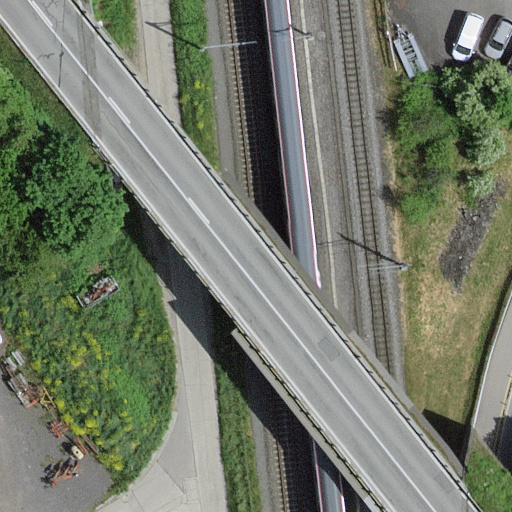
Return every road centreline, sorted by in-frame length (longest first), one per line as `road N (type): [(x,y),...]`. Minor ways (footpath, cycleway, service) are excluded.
road 1 (primary): [(31,0),(433,511)]
road 2 (unclassified): [(153,0),(212,490)]
